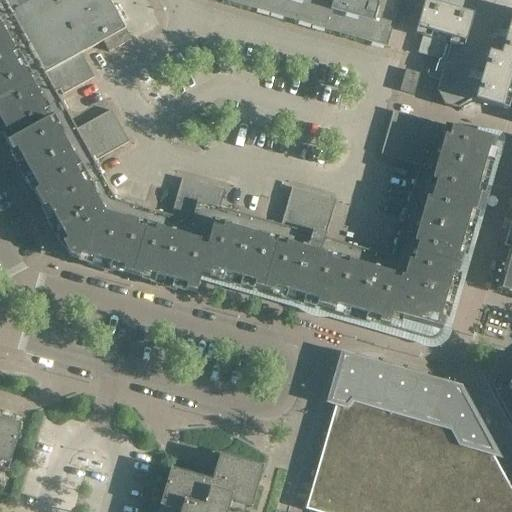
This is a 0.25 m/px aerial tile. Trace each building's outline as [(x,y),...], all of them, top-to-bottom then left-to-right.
[(108,0),(0,0),(0,117),(2,120),(0,120),(0,133),(17,164),(24,160),(30,157),(33,163),(27,166),(33,178),(26,181),(49,221),(56,218),(62,229),(65,234),(58,238),(69,258),(91,265),(93,257),(111,262),(109,270),(153,283),(156,275),(167,278),(169,279),(174,280),(172,288),(195,295),(198,284),(201,274),(221,280),(224,272),(238,276),(243,278),(240,285),(284,298),(286,290),(302,295),(307,292),(304,304),(318,308),(339,314),(346,316),(348,308),(368,314),(365,322),(388,328),(391,317),(396,318),(400,319),(400,318),(415,323),(420,325),(421,324),(428,327),(441,330),(448,309),(440,306),(442,300),(446,287),(453,289),(466,246),(458,243),(464,224),(472,226),(484,183),(476,181),(482,162),(490,164),(496,141),(483,138),(475,135),(465,132),(459,131),(393,112),(386,133),(381,153),(380,155),(419,166),(413,184),(407,205),(401,227),(395,248),(394,253),(401,255),(399,261),(392,259),(377,254),(358,248),(341,244),(335,242),(325,240),(324,239),(335,201),(313,194),(291,188),(280,227),(271,224),(254,219),(240,215),(219,209),(224,191),(202,185),(181,179),(170,217),(150,211),(130,206),(121,203),(114,201),(114,200),(104,183),(95,165),(93,163),(128,143),(111,111),(75,130),(65,112),(55,93),(59,91),(62,96),(93,78),(80,54),(102,42),(125,30),(108,0)] [(221,0),(222,0),(367,42),(386,48),(399,0),(221,0)] [(511,0),(424,0),(414,34),(422,36),(417,54),(430,58),(426,71),(440,75),(435,90),(444,105),(445,106),(445,105),(456,109),(471,100),(494,107),(506,111),(511,97),(506,96),(509,85),(511,86),(511,0)] [(130,41),(125,30),(102,42),(108,53),(130,41)] [(405,70),(399,92),(413,96),(419,74),(405,70)] [(201,274),(198,284),(301,315),(314,323),(322,325),(327,325),(330,325),(336,326),(343,327),(430,352),(439,351),(447,348),(454,337),(474,277),(511,152),(511,147),(504,139),(477,129),(475,135),(483,138),(496,141),(490,164),(482,162),(476,181),(484,183),(472,226),(464,224),(458,243),(466,246),(453,289),(446,287),(442,300),(440,306),(448,309),(441,330),(428,327),(421,324),(420,325),(415,323),(400,318),(400,319),(396,318),(391,317),(388,328),(365,322),(368,314),(348,308),(346,316),(339,314),(318,308),(304,304),(307,292),(302,295),(286,290),(284,298),(240,285),(243,278),(238,276),(224,272),(221,280),(201,274)] [(511,215),(509,226),(511,226),(511,249),(500,291),(511,294),(511,215)] [(457,390),(336,356),(323,403),(335,405),(339,390),(340,390),(344,382),(349,376),(357,372),(365,370),(374,372),(392,404),(457,423),(476,428),(484,443),(493,458),(495,456),(457,390)] [(335,405),(323,447),(375,462),(392,404),(374,372),(365,370),(357,372),(349,376),(344,382),(340,390),(339,390),(335,405)] [(511,384),(511,374),(498,384),(511,409),(511,395),(507,387),(511,384)] [(431,511),(457,423),(392,404),(375,462),(323,447),(304,510),(305,510),(310,511),(431,511)] [(0,461),(9,464),(20,427),(0,420),(0,461)] [(476,428),(457,423),(431,511),(511,511),(511,492),(493,458),(484,443),(476,428)] [(249,511),(263,468),(219,455),(211,482),(170,470),(159,508),(173,511),(227,511),(229,508),(241,511),(249,511)]
